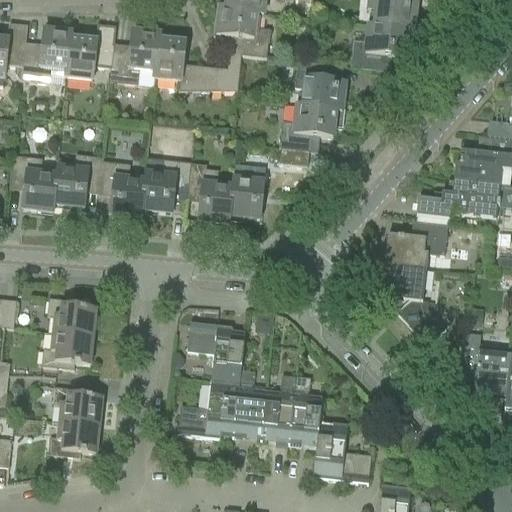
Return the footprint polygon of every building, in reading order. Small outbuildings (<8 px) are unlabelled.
[(226,0),(225,13),(256,18),(262,18),(264,0),(226,0)] [(375,13),(373,30),(414,34),(417,8),(391,5),(391,0),(366,0),(365,12),(375,13)] [(230,41),(228,58),(241,60),(266,62),(269,34),(254,32),(256,18),(225,13),(218,12),(215,39),(230,41)] [(0,90),(2,91),(3,84),(5,70),(14,72),(14,78),(20,86),(22,72),(26,47),(27,30),(8,28),(6,45),(0,44),(0,90)] [(94,72),(111,74),(114,48),(116,31),(97,29),(95,47),(70,44),(66,76),(66,82),(92,85),(94,72)] [(414,34),(373,30),(368,29),(366,46),(353,45),(350,72),(367,74),(369,58),(404,62),(405,51),(414,52),(416,34),(414,34)] [(51,74),(66,76),(70,44),(71,37),(44,34),(42,49),(26,47),(22,72),(20,86),(49,89),(51,74)] [(153,92),(154,84),(159,45),(159,39),(132,36),(131,50),(114,48),(111,74),(109,87),(153,92)] [(159,45),(154,84),(179,86),(178,97),(237,96),(241,60),(228,58),(226,73),(182,69),(184,48),(159,45)] [(294,92),(303,93),(302,110),(341,115),(345,87),(319,85),(321,69),(306,67),(305,75),(296,74),(294,92)] [(282,126),(279,153),(281,153),(295,154),(304,155),(306,140),(320,141),(332,143),(334,131),(342,132),(344,115),(341,115),(302,110),(296,109),(294,127),(282,126)] [(455,168),(453,186),(509,193),(511,164),(511,145),(486,142),(484,158),(460,156),(459,169),(455,168)] [(295,154),(281,153),(279,168),(307,171),(309,156),(295,154)] [(85,198),(99,200),(102,166),(103,163),(75,160),(73,174),(57,172),(56,179),(53,212),(68,213),(69,211),(83,213),(85,198)] [(53,218),(53,212),(56,179),(40,178),(42,164),(14,161),(10,193),(24,195),(22,214),(53,218)] [(144,185),(141,217),(156,219),(157,217),(171,218),(173,204),(186,205),(191,168),(163,165),(146,163),(145,177),(144,185)] [(141,223),(141,217),(144,185),(128,183),(129,169),(102,166),(99,200),(112,201),(110,219),(141,223)] [(191,168),(186,205),(200,207),(198,225),(229,229),(229,223),(231,191),(216,189),(217,175),(205,174),(205,170),(191,168)] [(232,183),(231,191),(229,223),(244,225),(244,222),(259,224),(265,172),(251,171),(249,185),(232,183)] [(418,203),(416,220),(458,225),(459,219),(494,223),(495,210),(511,212),(511,192),(509,193),(453,186),(447,186),(446,198),(441,198),(440,206),(418,203)] [(387,239),(384,270),(426,275),(426,272),(422,272),(423,258),(444,260),(447,230),(412,226),(412,227),(418,228),(416,242),(387,239)] [(511,264),(497,262),(496,272),(511,274),(511,264)] [(426,275),(384,270),(380,302),(397,304),(403,310),(396,316),(428,349),(445,333),(427,314),(428,306),(422,305),(426,275)] [(55,321),(53,337),(93,342),(96,314),(81,312),(82,307),(49,303),(47,320),(55,321)] [(2,332),(2,333),(13,334),(15,310),(15,309),(16,306),(5,305),(4,309),(2,332)] [(468,312),(466,331),(480,332),(482,314),(468,312)] [(214,357),(211,385),(239,388),(255,390),(256,376),(240,374),(245,337),(231,335),(231,332),(190,327),(187,354),(214,357)] [(93,342),(53,337),(51,354),(43,353),(42,370),(74,374),(75,368),(90,369),(93,342)] [(466,337),(462,378),(463,378),(475,379),(473,399),(488,400),(489,397),(505,398),(509,372),(511,353),(491,351),(479,349),(480,339),(466,337)] [(433,353),(438,359),(446,351),(441,346),(433,353)] [(0,367),(0,381),(7,382),(9,368),(0,367)] [(289,448),(290,448),(297,382),(283,380),(281,397),(267,395),(262,445),(275,447),(274,450),(287,451),(287,448),(289,448)] [(289,448),(289,451),(300,453),(301,450),(307,450),(308,454),(315,455),(319,428),(320,428),(323,402),(310,401),(312,383),(297,382),(290,448),(289,448)] [(219,440),(233,442),(239,388),(211,385),(208,412),(181,409),(177,439),(219,444),(219,440)] [(233,442),(262,445),(267,395),(254,394),(255,390),(239,388),(233,442)] [(61,410),(59,426),(99,431),(102,403),(87,401),(88,395),(55,391),(53,409),(61,410)] [(452,397),(451,408),(459,409),(460,398),(452,397)] [(99,431),(59,426),(57,444),(49,443),(48,460),(80,463),(81,457),(96,458),(99,431)] [(348,431),(320,428),(319,428),(315,455),(312,482),(368,489),(371,459),(345,456),(348,431)] [(0,443),(0,471),(8,473),(11,445),(0,443)] [(378,511),(407,511),(410,493),(403,492),(382,490),(381,490),(378,511)]
